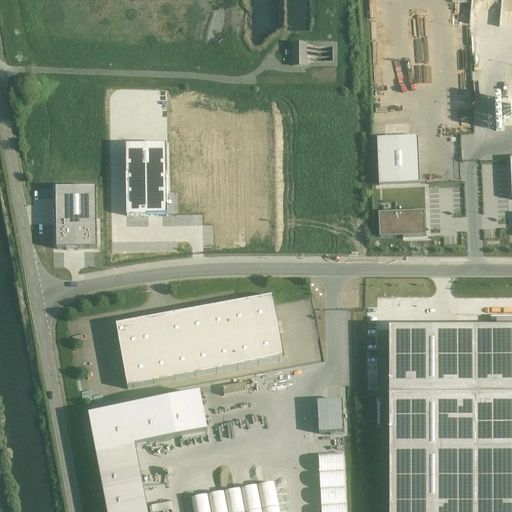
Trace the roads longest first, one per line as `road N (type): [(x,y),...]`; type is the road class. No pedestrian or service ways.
road 1 (unclassified): [(35,293),(208,270),(511,271)]
road 2 (tertiary): [(35,293),(74,511)]
road 3 (tertiary): [(0,101),(35,293)]
